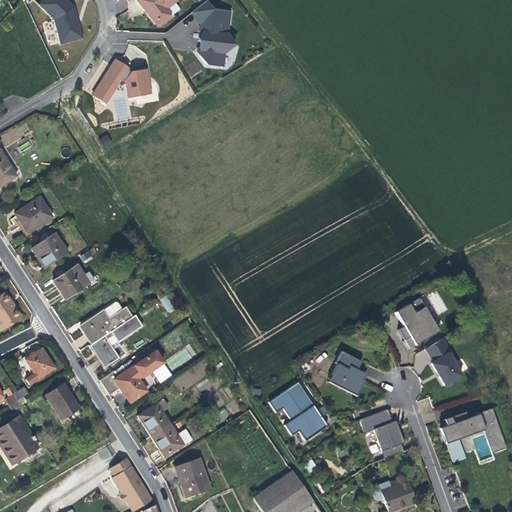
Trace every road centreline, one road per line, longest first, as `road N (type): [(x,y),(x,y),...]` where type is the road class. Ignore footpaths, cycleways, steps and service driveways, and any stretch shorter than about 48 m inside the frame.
road 1 (track): [(511,227),(455,254),(437,247),(244,0)]
road 2 (residential): [(53,324),(168,511)]
road 3 (residential): [(0,127),(78,76),(101,36),(99,0)]
road 4 (residential): [(444,511),(400,388)]
